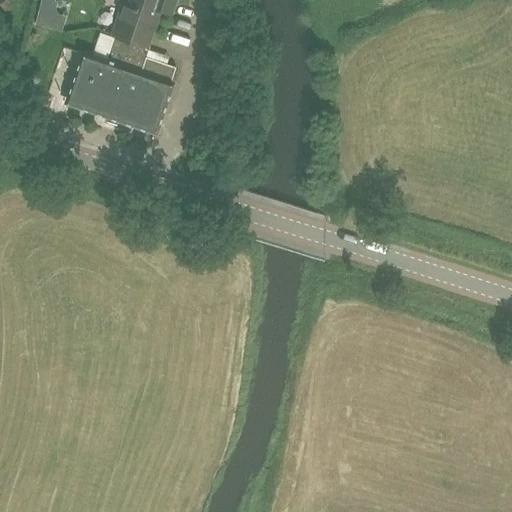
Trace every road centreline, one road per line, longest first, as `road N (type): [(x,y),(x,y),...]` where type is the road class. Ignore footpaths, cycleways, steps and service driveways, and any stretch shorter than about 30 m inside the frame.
road 1 (tertiary): [(511,298),(234,209)]
road 2 (tertiary): [(0,134),(234,209)]
